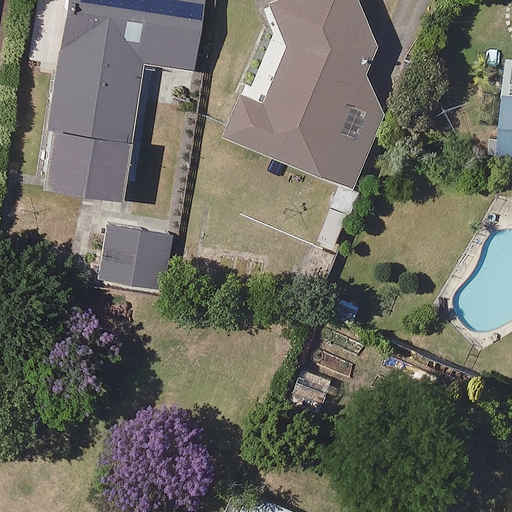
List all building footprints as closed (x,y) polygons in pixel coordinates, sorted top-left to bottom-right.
[(194,0),(64,0),(37,167),(116,180),(133,79),(160,83),(165,56),(185,59),(194,0)] [(240,89),(225,129),(360,180),(387,109),(369,66),(377,43),(358,0),(288,0),(294,12),(261,97),(240,89)] [(511,87),(501,87),(499,149),(511,149),(511,87)] [(169,226),(103,217),(96,270),(162,280),(169,226)] [(297,511),(300,507),(237,482),(224,511),(297,511)]
